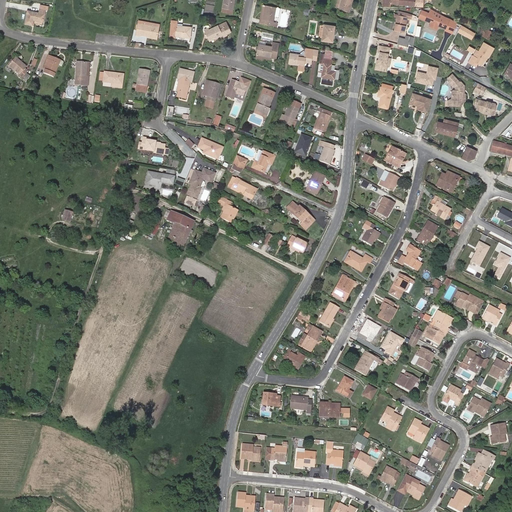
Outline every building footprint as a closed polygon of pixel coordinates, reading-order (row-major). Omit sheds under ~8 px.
[(231,9),(233,9),(234,0),(224,0),(222,12),(230,13),(231,9)] [(341,0),(339,8),(348,11),(352,0),(341,0)] [(262,20),(260,19),(259,23),(277,27),(277,23),(273,22),(274,16),(278,17),(280,8),(265,6),(262,20)] [(429,13),(422,10),(419,17),(431,22),(429,26),(436,29),(438,25),(445,29),(449,20),(444,18),(445,16),(431,9),(429,13)] [(409,15),(409,13),(406,12),(398,10),(398,12),(396,22),(395,29),(404,31),(406,25),(404,24),(406,14),(409,15)] [(45,14),(39,13),(28,11),(25,23),(33,25),(34,20),(43,22),(45,14)] [(454,22),(449,20),(445,29),(456,33),(458,28),(453,25),(454,22)] [(140,36),(140,35),(157,38),(159,25),(139,21),(136,35),(140,36)] [(192,27),(176,26),(177,21),(172,21),(170,37),(175,37),(175,36),(190,38),(192,27)] [(226,22),(218,26),(205,32),(209,41),(222,35),(223,37),(227,35),(226,33),(231,31),(226,22)] [(322,40),(332,42),(334,26),(321,24),(319,36),(322,36),(322,40)] [(463,26),(461,29),(459,32),(467,36),(471,30),(463,26)] [(489,40),(493,33),(488,30),(486,34),(484,32),(482,36),(489,40)] [(409,39),(406,38),(400,37),(397,44),(408,46),(408,44),(409,39)] [(257,54),(271,57),(276,58),(279,44),(273,43),(272,47),(265,46),(265,42),(259,41),(257,54)] [(487,55),(488,56),(489,56),(494,48),(484,43),(476,57),(473,55),(469,62),(476,66),(478,63),(482,65),(485,59),(485,58),(487,55)] [(377,69),(386,71),(387,66),(389,66),(389,65),(390,65),(391,58),(388,58),(390,48),(379,45),(378,51),(379,52),(377,63),(378,63),(377,69)] [(304,63),(305,60),(311,61),(311,60),(313,50),(306,49),(305,56),(291,54),(289,64),(298,65),(297,70),(303,71),(304,63)] [(331,65),(332,60),(325,59),(325,55),(322,54),(320,63),(319,63),(317,72),(322,73),(322,77),(334,79),(336,72),(330,71),(331,65)] [(51,56),(45,69),(44,73),(53,77),(58,65),(60,60),(51,56)] [(28,71),(25,69),(26,67),(15,57),(8,65),(19,75),(18,76),(21,79),(28,71)] [(85,81),(88,81),(88,76),(85,76),(86,63),(77,62),(75,85),(84,86),(85,81)] [(331,65),(330,71),(336,72),(334,79),(338,80),(340,71),(334,70),(335,66),(331,65)] [(416,82),(436,85),(438,66),(429,65),(428,72),(418,70),(416,82)] [(140,69),(137,85),(147,86),(149,71),(140,69)] [(179,79),(176,91),(179,91),(177,96),(185,98),(189,82),(191,83),(194,73),(180,69),(178,79),(179,79)] [(112,83),(122,84),(123,74),(105,72),(103,82),(112,83)] [(464,85),(461,82),(460,82),(452,74),(448,78),(450,80),(448,81),(454,87),(455,87),(455,90),(453,90),(452,91),(452,98),(449,101),(449,105),(453,106),(462,106),(462,102),(465,102),(466,95),(464,93),(464,85)] [(239,84),(232,81),(227,94),(234,97),(234,98),(243,101),(250,82),(241,78),(239,83),(239,84)] [(213,83),(207,81),(203,94),(208,96),(213,83)] [(205,106),(212,108),(220,85),(213,83),(208,96),(205,106)] [(478,89),(484,92),(486,88),(480,84),(478,83),(474,91),(477,92),(478,89)] [(393,86),(382,84),(381,87),(380,87),(378,96),(381,96),(379,106),(388,108),(393,90),(392,90),(393,86)] [(263,115),(267,117),(271,109),(268,108),(275,94),(264,89),(262,94),(263,94),(259,104),(257,104),(255,110),(264,114),(263,115)] [(430,100),(413,94),(410,102),(418,105),(418,108),(427,111),(430,100)] [(487,102),(476,99),(475,104),(478,105),(477,110),(491,114),(494,113),(496,106),(494,104),(487,102)] [(282,114),(279,121),(289,125),(288,127),(293,129),(297,120),(295,119),(301,104),(292,100),(285,116),(282,114)] [(315,129),(324,133),(332,113),(319,108),(318,112),(321,113),(315,129)] [(266,119),(267,117),(263,115),(264,114),(255,110),(253,113),(266,119)] [(458,123),(445,119),(444,124),(438,122),(436,132),(455,136),(458,123)] [(313,133),(323,137),(324,133),(315,129),(313,133)] [(296,152),(305,156),(312,139),(302,135),(296,152)] [(147,138),(143,137),(141,146),(145,147),(145,150),(154,152),(154,153),(159,154),(160,148),(165,149),(166,146),(161,145),(161,144),(156,143),(156,142),(151,141),(147,140),(147,138)] [(223,147),(201,138),(197,148),(203,151),(202,153),(208,156),(218,160),(223,147)] [(316,154),(314,159),(329,165),(334,150),(333,150),(334,146),(320,141),(319,145),(325,147),(321,156),(316,154)] [(511,146),(493,141),(493,143),(491,150),(511,156),(511,146)] [(369,146),(364,143),(360,149),(366,152),(369,146)] [(471,149),(467,147),(462,158),(466,159),(471,149)] [(393,152),(391,150),(388,155),(390,156),(387,161),(399,167),(403,159),(401,159),(404,153),(395,149),(393,152)] [(471,149),(466,159),(468,160),(474,158),(477,152),(471,149)] [(264,173),(268,164),(271,165),(275,157),(260,150),(252,167),(264,173)] [(371,164),(373,159),(365,154),(362,160),(371,164)] [(239,162),(241,158),(237,156),(233,165),(234,165),(242,169),(243,169),(245,165),(239,162)] [(240,173),(242,169),(234,165),(231,171),(234,173),(235,171),(240,173)] [(202,173),(195,170),(191,180),(193,181),(192,185),(188,194),(197,198),(201,188),(200,188),(204,179),(207,180),(208,178),(213,180),(215,173),(204,169),(202,173)] [(174,178),(148,172),(147,176),(151,177),(150,185),(156,186),(155,189),(160,190),(161,183),(172,185),(174,178)] [(319,185),(321,186),(325,177),(315,172),(306,190),(315,194),(319,185)] [(395,182),(396,183),(399,178),(390,173),(385,182),(381,179),(379,184),(392,192),(395,187),(393,186),(395,182)] [(448,176),(446,175),(442,173),(436,186),(450,192),(453,185),(451,185),(453,180),(457,182),(459,177),(450,173),(448,176)] [(247,186),(248,186),(240,182),(241,181),(233,177),(228,186),(252,199),(256,191),(247,186)] [(231,206),(227,204),(229,201),(219,196),(216,202),(224,206),(226,207),(224,211),(221,217),(231,223),(238,210),(231,206)] [(442,200),(435,196),(433,199),(436,201),(433,205),(431,210),(436,213),(439,214),(438,216),(445,220),(451,210),(446,206),(447,203),(442,200)] [(196,200),(187,197),(185,202),(194,205),(196,200)] [(386,198),(381,206),(377,212),(386,218),(395,203),(386,198)] [(287,208),(290,211),(296,204),(293,202),(287,208)] [(309,224),(310,225),(315,220),(307,212),(305,214),(299,207),(296,204),(290,211),(302,222),(300,224),(305,229),(309,224)] [(511,212),(502,208),(497,218),(511,225),(511,212)] [(65,210),(63,219),(70,221),(73,213),(65,210)] [(168,239),(183,246),(194,221),(171,211),(167,220),(175,224),(168,239)] [(161,222),(155,219),(149,232),(155,234),(161,222)] [(431,233),(433,234),(438,226),(428,221),(417,240),(424,244),(426,241),(427,241),(431,233)] [(375,239),(379,232),(374,229),(376,226),(369,222),(367,226),(370,227),(362,240),(371,245),(375,239)] [(294,243),(291,248),(303,254),(308,245),(296,239),(295,240),(291,238),(290,241),(294,243)] [(480,265),(490,247),(479,241),(476,248),(477,248),(471,260),(480,265)] [(406,258),(402,255),(398,263),(402,265),(403,262),(418,271),(422,263),(415,259),(413,258),(415,255),(417,256),(421,251),(410,245),(406,250),(409,252),(406,258)] [(353,265),(352,267),(361,272),(367,262),(370,263),(372,259),(366,255),(363,259),(350,252),(345,260),(353,265)] [(511,258),(500,252),(493,265),(497,268),(493,276),(500,279),(511,258)] [(398,283),(395,282),(388,294),(398,299),(404,290),(409,293),(413,285),(410,283),(412,280),(400,273),(398,277),(401,278),(398,283)] [(339,289),(335,296),(344,301),(353,286),(347,283),(349,279),(342,276),(340,279),(342,280),(337,288),(339,289)] [(332,295),(335,296),(339,289),(337,288),(342,280),(340,279),(332,295)] [(462,293),(458,299),(456,303),(463,306),(464,305),(466,306),(465,308),(473,312),(474,309),(479,311),(484,302),(469,294),(468,296),(462,293)] [(383,302),(385,303),(382,307),(383,308),(382,310),(379,317),(388,322),(390,318),(391,319),(396,309),(392,307),(394,304),(385,299),(383,302)] [(328,327),(332,319),(339,308),(330,303),(319,322),(328,327)] [(491,319),(490,321),(494,323),(493,324),(496,326),(502,315),(498,313),(500,311),(489,305),(483,317),(488,319),(489,318),(491,319)] [(438,310),(433,320),(436,322),(441,312),(438,310)] [(447,325),(449,325),(453,318),(441,312),(436,322),(433,320),(431,323),(447,332),(448,329),(447,328),(446,327),(447,325)] [(432,328),(427,338),(438,345),(443,337),(441,336),(443,334),(444,334),(445,335),(447,332),(431,323),(429,327),(432,328)] [(313,327),(310,331),(307,336),(302,346),(309,350),(315,340),(317,341),(322,332),(313,327)] [(429,327),(424,337),(427,338),(432,328),(429,327)] [(412,336),(417,339),(420,334),(419,333),(420,331),(416,329),(412,336)] [(404,340),(391,332),(382,347),(386,349),(385,352),(390,355),(398,342),(401,344),(404,340)] [(304,334),(298,344),(302,346),(307,336),(304,334)] [(410,339),(408,343),(413,346),(417,339),(412,336),(410,339)] [(430,359),(431,360),(435,354),(422,347),(420,350),(418,349),(411,362),(428,371),(432,364),(430,363),(428,362),(430,359)] [(476,359),(474,357),(475,356),(476,354),(469,350),(462,362),(469,366),(468,368),(477,373),(481,365),(483,360),(477,357),(476,359)] [(365,376),(369,369),(372,371),(379,359),(366,351),(363,355),(366,356),(363,362),(361,361),(356,370),(365,376)] [(292,353),(286,362),(298,369),(305,357),(299,353),(297,356),(292,353)] [(356,370),(361,361),(363,362),(366,356),(363,355),(355,369),(356,370)] [(483,360),(481,365),(485,367),(489,359),(488,358),(484,359),(483,360)] [(504,366),(502,364),(503,362),(496,359),(489,372),(499,377),(499,375),(503,377),(510,364),(506,362),(505,364),(504,366)] [(460,367),(467,370),(468,368),(469,366),(462,362),(460,367)] [(414,384),(412,383),(414,381),(416,381),(417,382),(419,379),(406,372),(404,376),(399,385),(411,391),(414,384)] [(401,374),(396,383),(399,385),(404,376),(401,374)] [(342,384),(338,391),(349,398),(353,392),(348,390),(353,381),(344,377),(340,383),(342,384)] [(368,385),(363,395),(370,399),(376,390),(368,385)] [(461,390),(450,385),(442,401),(451,406),(452,406),(454,403),(457,405),(463,394),(460,393),(461,390)] [(279,406),(279,402),(275,401),(276,396),(276,394),(264,393),(263,404),(279,406)] [(313,402),(308,401),(308,399),(309,397),(291,395),(290,408),(307,410),(307,411),(312,412),(313,402)] [(467,407),(474,411),(475,409),(478,411),(477,412),(485,416),(491,404),(481,398),(480,401),(473,397),(467,407)] [(330,407),(331,403),(321,403),(320,413),(330,413),(330,417),(340,417),(340,408),(330,407)] [(386,425),(393,428),(395,430),(402,417),(396,414),(395,416),(392,414),(393,413),(394,410),(387,407),(381,419),(388,423),(386,425)] [(414,437),(419,440),(423,441),(429,429),(423,426),(422,428),(419,426),(420,424),(422,422),(414,418),(408,431),(415,435),(414,437)] [(492,436),(494,444),(505,442),(504,435),(506,434),(504,423),(490,425),(492,434),(493,433),(494,436),(492,436)] [(365,448),(369,437),(357,433),(353,444),(365,448)] [(441,444),(438,442),(439,441),(440,439),(437,437),(430,451),(433,453),(443,458),(449,446),(442,442),(441,444)] [(336,463),(342,464),(343,451),(332,450),(333,441),(326,441),(325,453),(327,453),(326,465),(330,465),(330,463),(334,463),(334,462),(336,462),(336,463)] [(270,460),(274,460),(274,459),(277,459),(278,457),(280,457),(280,459),(286,460),(288,443),(283,442),(283,446),(276,445),(275,448),(271,448),(266,448),(265,459),(270,460)] [(252,459),(260,460),(261,448),(253,447),(254,445),(242,444),(241,458),(249,459),(250,457),(252,457),(252,459)] [(296,465),(303,465),(303,463),(306,463),(306,466),(315,466),(316,452),(304,451),(304,453),(297,452),(296,465)] [(363,470),(370,474),(376,463),(369,459),(370,457),(360,452),(353,464),(361,469),(362,467),(364,468),(363,470)] [(471,466),(484,473),(491,459),(492,460),(494,456),(489,453),(487,457),(481,454),(480,453),(477,459),(479,460),(478,462),(476,461),(474,464),(473,463),(471,466)] [(388,480),(388,481),(391,483),(390,485),(393,486),(400,473),(386,466),(380,477),(385,480),(386,478),(388,480)] [(468,476),(465,482),(476,488),(484,473),(471,466),(469,470),(471,471),(469,474),(471,475),(470,477),(468,476)] [(406,474),(397,489),(405,494),(407,491),(410,493),(411,492),(414,493),(413,495),(420,498),(425,487),(419,484),(420,482),(406,474)] [(455,501),(453,500),(450,498),(447,505),(461,511),(464,506),(466,507),(471,496),(459,490),(455,497),(456,498),(455,501)] [(245,510),(251,510),(254,510),(255,496),(248,496),(248,498),(245,497),(245,496),(246,493),(238,492),(237,506),(245,507),(245,510)] [(273,511),(280,511),(283,511),(284,498),(278,497),(277,499),(274,499),(274,497),(274,494),(266,494),(265,508),(273,508),(273,511)] [(293,511),(307,511),(309,498),(306,497),(305,499),(305,501),(302,501),(302,499),(295,498),(293,511)] [(323,511),(324,501),(315,500),(315,502),(313,501),(313,499),(313,498),(309,498),(307,511),(323,511)] [(347,509),(345,508),(346,506),(339,503),(336,510),(334,511),(355,511),(357,509),(350,505),(348,508),(347,509)]
